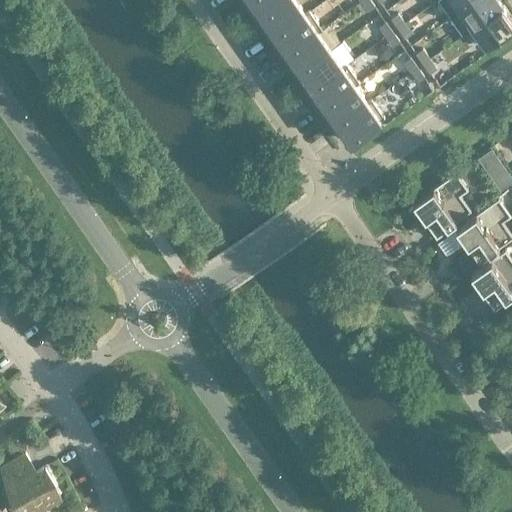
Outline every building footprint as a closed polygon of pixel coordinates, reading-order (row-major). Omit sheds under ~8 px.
[(252,0),(264,16),(286,0),(252,0)] [(286,0),(264,16),(276,34),(306,13),(305,12),(297,0),(286,0)] [(375,5),(371,0),(361,0),(368,10),(375,5)] [(474,0),(454,0),(461,9),(474,0)] [(503,6),(498,0),(474,0),(461,9),(473,27),(503,6)] [(511,27),(511,19),(503,6),(473,27),(486,46),(511,27)] [(309,9),(305,12),(306,13),(276,34),(289,51),(318,30),(319,31),(323,28),(309,9)] [(398,12),(392,17),(399,27),(405,22),(398,12)] [(393,31),(386,21),(380,25),(386,35),(393,31)] [(412,32),(405,22),(399,27),(406,37),(412,32)] [(318,30),(289,51),(301,69),(331,48),(319,31),(318,30)] [(400,41),(393,31),(386,35),(393,45),(400,41)] [(343,65),(331,48),(301,69),(314,87),(343,66),(343,65)] [(423,48),(417,52),(424,62),(430,57),(423,48)] [(418,66),(411,56),(404,61),(411,71),(418,66)] [(437,67),(430,57),(424,62),(430,72),(437,67)] [(347,62),(343,65),(343,66),(314,87),(326,104),(356,83),(356,84),(360,81),(347,62)] [(425,76),(418,66),(411,71),(418,80),(425,76)] [(356,83),(326,104),(338,122),(368,101),(368,100),(356,84),(356,83)] [(372,98),(368,100),(368,101),(338,122),(351,140),(371,127),(373,130),(382,123),(380,121),(385,117),(372,98)] [(503,164),(493,149),(479,159),(489,173),(503,164)] [(457,172),(456,170),(414,200),(415,202),(415,201),(420,208),(420,209),(426,218),(428,216),(431,220),(429,222),(431,225),(432,225),(437,232),(436,232),(437,233),(471,209),(470,208),(460,194),(469,188),(467,186),(457,172)] [(511,236),(511,233),(503,220),(511,214),(510,212),(510,213),(500,198),(499,197),(457,227),(458,228),(463,235),(469,244),(471,242),(474,247),(472,248),(474,251),(479,258),(480,260),(511,236)] [(495,305),(511,293),(511,257),(506,250),(507,249),(506,248),(472,272),(473,274),(473,273),(478,280),(478,281),(484,290),(486,288),(489,292),(487,294),(489,297),(489,296),(494,303),(494,304),(495,305)] [(36,471),(26,453),(2,466),(12,484),(9,485),(23,511),(25,511),(61,492),(46,465),(36,471)]
